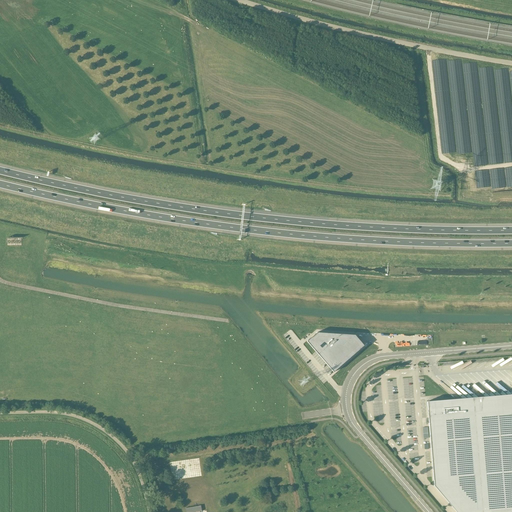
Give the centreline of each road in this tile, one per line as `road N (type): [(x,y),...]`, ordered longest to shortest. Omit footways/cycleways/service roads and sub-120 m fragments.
road 1 (motorway): [(0,183),(222,226),(511,243)]
road 2 (motorway): [(511,228),(232,213),(0,169)]
road 3 (unclassified): [(511,63),(237,0)]
road 4 (track): [(227,320),(0,279)]
road 5 (unclassified): [(148,511),(132,462),(106,432),(60,413),(0,413)]
road 6 (unclassified): [(346,409),(353,375),(376,357),(511,345)]
road 7 (unclassified): [(428,511),(346,409)]
